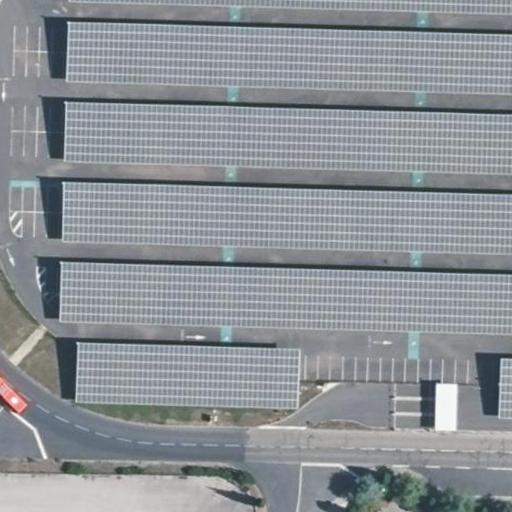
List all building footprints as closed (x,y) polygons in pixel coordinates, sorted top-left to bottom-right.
[(511,0),(71,0),(71,1),(423,11),(511,13),(511,0)] [(511,36),(70,24),(68,82),(511,94),(511,36)] [(511,118),(68,106),(66,163),(511,175),(511,118)] [(511,199),(65,186),(63,244),(511,256),(511,199)] [(511,277),(65,265),(63,322),(511,334),(511,277)] [(302,351),(80,345),(79,405),(301,410),(302,351)] [(511,358),(503,358),(502,419),(511,419),(511,358)] [(459,385),(435,385),(435,433),(459,432),(459,423),(459,385)]
